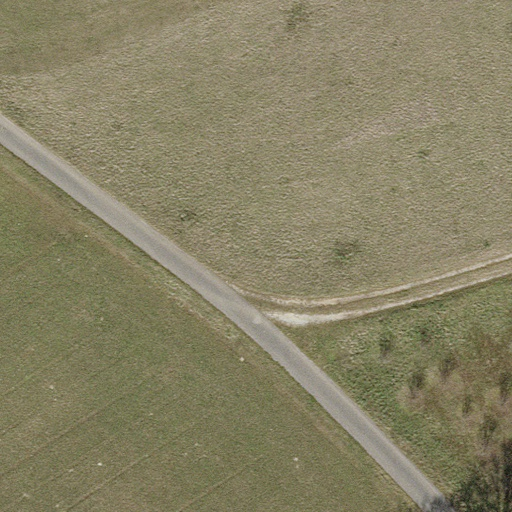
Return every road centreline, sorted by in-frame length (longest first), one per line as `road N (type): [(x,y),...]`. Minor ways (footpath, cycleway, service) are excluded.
road 1 (track): [(433,511),(385,447),(247,314),(0,126)]
road 2 (track): [(511,260),(341,315),(247,314)]
